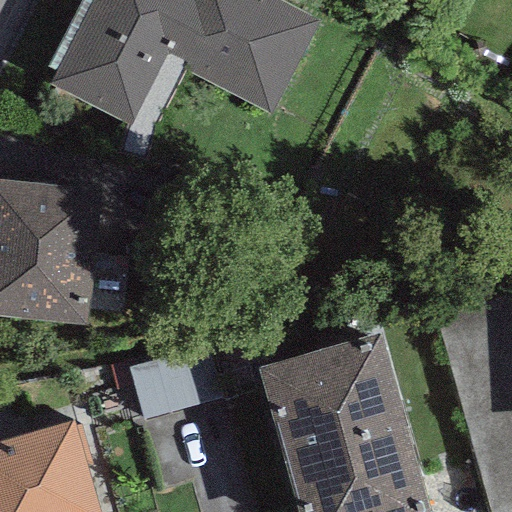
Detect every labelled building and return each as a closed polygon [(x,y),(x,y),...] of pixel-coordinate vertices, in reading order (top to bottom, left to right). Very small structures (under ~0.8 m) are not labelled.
[(88,0),(47,79),(125,119),(158,54),(271,112),(319,20),(279,0),(88,0)] [(99,183),(0,171),(0,308),(83,318),(99,183)] [(430,511),(377,328),(257,362),(300,511),(430,511)] [(146,430),(220,411),(207,357),(133,376),(146,430)] [(101,511),(75,416),(0,436),(0,511),(101,511)]
